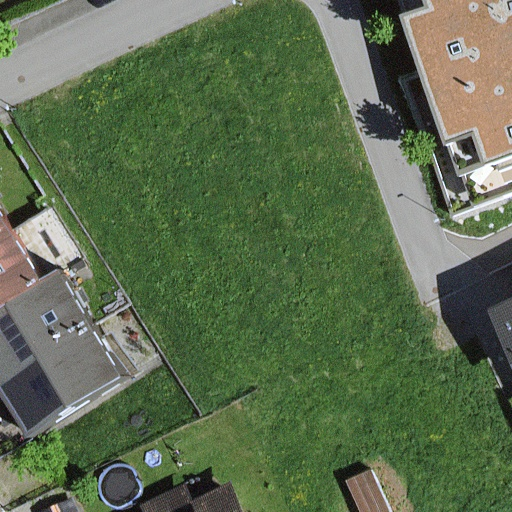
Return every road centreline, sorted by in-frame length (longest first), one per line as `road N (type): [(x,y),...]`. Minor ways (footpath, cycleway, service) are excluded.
road 1 (unclassified): [(337,0),(429,265)]
road 2 (unclassified): [(0,96),(194,0)]
